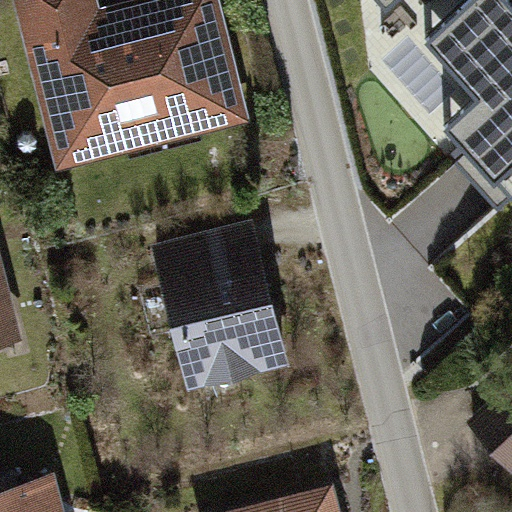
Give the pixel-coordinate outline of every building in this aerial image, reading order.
[(106,0),(14,0),(57,164),(243,117),(213,0),(119,0),(107,3),(106,0)] [(481,83),(447,113),(495,167),(511,152),(511,0),(458,0),(430,25),(481,83)] [(442,173),(402,221),(440,252),(480,204),(442,173)] [(249,220),(144,249),(181,385),(286,357),(249,220)] [(0,269),(0,337),(15,334),(0,269)] [(511,458),(511,388),(478,413),(511,458)] [(0,511),(47,511),(38,472),(0,481),(0,511)] [(335,511),(329,483),(210,511),(335,511)]
